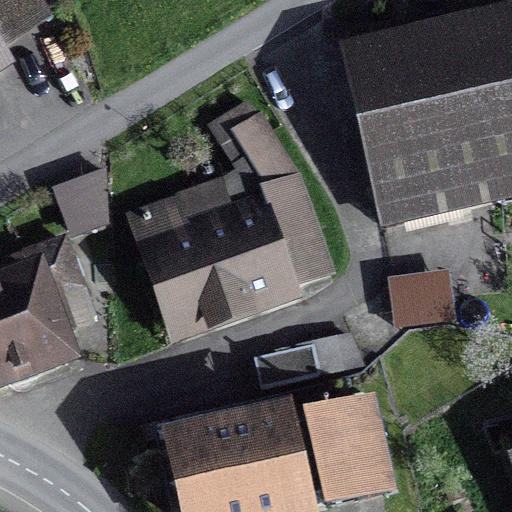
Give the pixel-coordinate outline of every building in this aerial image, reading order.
[(0,0),(0,57),(39,36),(18,0),(0,0)] [(511,27),(357,54),(380,185),(511,162),(511,27)] [(245,192),(132,239),(165,343),(320,286),(290,189),(252,136),(221,158),(245,192)] [(104,183),(47,208),(73,253),(105,238),(104,183)] [(0,297),(0,387),(58,358),(21,286),(0,297)] [(334,349),(249,369),(255,397),(340,377),(334,349)] [(167,448),(182,511),(308,511),(386,493),(364,401),(167,448)]
